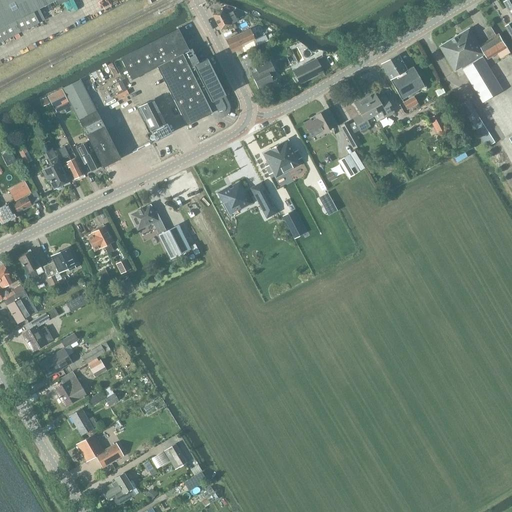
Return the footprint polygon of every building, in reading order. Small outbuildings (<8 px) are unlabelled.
[(0,0),(0,42),(44,20),(38,9),(54,0),(55,0),(58,5),(68,0),(0,0)] [(212,15),(220,31),(238,22),(233,12),(226,15),(223,10),(212,15)] [(226,41),(231,53),(242,48),(244,52),(268,41),(261,25),(226,41)] [(490,40),(480,46),(470,29),(440,47),(455,72),(462,68),(483,103),(503,91),(483,56),(486,55),(489,59),(498,54),(508,48),(499,34),(497,36),(491,26),(484,31),(490,40)] [(120,58),(121,59),(124,65),(131,80),(157,67),(186,126),(216,111),(217,111),(217,112),(218,112),(219,113),(220,113),(221,113),(222,113),(223,113),(224,112),(225,111),(225,110),(226,109),(226,108),(226,107),(226,106),(221,97),(225,96),(207,59),(199,63),(192,49),(188,50),(178,30),(120,58)] [(511,53),(508,48),(498,54),(501,59),(511,53)] [(382,66),(401,100),(424,87),(413,67),(407,71),(399,56),(382,66)] [(254,67),(256,72),(254,79),(259,89),(274,82),(271,76),(274,69),(269,60),(254,67)] [(309,66),(300,70),(298,76),(301,81),(313,75),(314,77),(323,73),(317,60),(308,64),(309,66)] [(80,80),(63,88),(102,168),(119,159),(80,80)] [(47,96),(54,110),(69,103),(62,89),(47,96)] [(109,119),(128,110),(119,89),(103,96),(107,106),(103,107),(109,119)] [(392,113),(394,112),(385,96),(378,100),(373,92),(363,98),(373,116),(377,122),(387,116),(389,117),(392,115),(392,113)] [(418,104),(414,96),(402,103),(407,110),(418,104)] [(373,116),(363,98),(353,103),(360,116),(353,119),(355,122),(359,130),(361,132),(364,133),(367,131),(368,127),(369,126),(366,120),(373,116)] [(139,107),(155,141),(171,133),(154,99),(139,107)] [(461,105),(488,148),(496,143),(469,100),(461,105)] [(304,124),(311,138),(324,131),(324,132),(333,127),(324,112),(315,117),(315,118),(304,124)] [(430,119),(437,134),(448,128),(440,114),(430,119)] [(346,136),(353,132),(349,125),(347,122),(340,126),(346,136)] [(354,133),(359,130),(355,122),(349,125),(353,132),(354,133)] [(346,136),(353,149),(360,145),(354,133),(353,132),(346,136)] [(45,151),(53,167),(43,172),(48,181),(49,180),(54,189),(56,189),(56,190),(58,190),(62,189),(62,187),(61,186),(69,182),(47,137),(43,142),(46,148),(46,151),(45,151)] [(133,158),(140,151),(136,148),(140,144),(133,137),(122,148),(133,158)] [(279,144),(275,146),(288,171),(300,165),(298,160),(301,158),(297,151),(294,153),(288,141),(287,140),(286,140),(280,144),(279,144)] [(76,147),(85,165),(87,164),(90,171),(94,169),(95,171),(99,169),(98,167),(100,166),(87,141),(76,147)] [(491,149),(495,156),(503,151),(499,144),(491,149)] [(67,174),(70,172),(73,180),(83,175),(74,158),(71,160),(64,146),(58,149),(62,157),(61,158),(60,161),(67,174)] [(288,171),(275,146),(270,149),(263,153),(262,153),(263,154),(269,165),(265,167),(269,175),(273,173),(275,178),(288,171)] [(17,162),(11,151),(2,156),(7,167),(17,162)] [(339,161),(349,179),(360,172),(350,155),(339,161)] [(253,178),(247,162),(241,165),(247,181),(253,178)] [(241,185),(247,182),(239,164),(233,167),(241,185)] [(8,190),(15,202),(30,194),(24,182),(8,190)] [(238,205),(240,209),(251,203),(245,192),(244,193),(239,183),(232,186),(233,188),(230,190),(229,188),(218,193),(223,203),(227,201),(231,209),(238,205)] [(330,191),(346,223),(365,214),(358,199),(348,204),(340,186),(330,191)] [(35,192),(12,204),(17,214),(35,204),(34,203),(40,199),(35,192)] [(262,211),(268,208),(272,215),(277,213),(267,193),(256,199),(262,211)] [(327,193),(319,198),(324,208),(333,204),(327,193)] [(0,207),(0,220),(2,224),(9,220),(11,221),(14,219),(14,217),(15,217),(8,203),(0,207)] [(130,215),(137,230),(152,223),(170,260),(190,250),(178,225),(165,232),(156,211),(154,212),(150,205),(130,215)] [(300,226),(292,212),(283,217),(291,231),(300,226)] [(91,244),(95,242),(99,249),(103,247),(107,254),(114,251),(110,244),(113,242),(105,226),(104,227),(104,225),(99,228),(100,229),(96,231),(96,229),(91,232),(92,233),(91,233),(92,235),(87,237),(91,244)] [(53,262),(48,265),(54,275),(76,265),(68,248),(51,257),(53,262)] [(21,257),(18,258),(30,282),(38,277),(37,275),(44,272),(37,259),(35,260),(31,252),(25,255),(24,253),(20,255),(21,257)] [(115,264),(120,274),(131,269),(125,259),(115,264)] [(0,283),(1,283),(4,288),(13,283),(3,265),(0,266),(0,283)] [(43,267),(56,293),(61,290),(55,278),(54,275),(48,265),(43,267)] [(3,301),(17,324),(31,316),(36,312),(27,295),(23,289),(3,301)] [(89,303),(84,294),(66,305),(71,313),(89,303)] [(27,324),(30,329),(22,334),(33,353),(48,344),(47,344),(53,340),(46,327),(39,331),(36,326),(42,322),(43,324),(50,320),(46,313),(27,324)] [(74,334),(61,341),(65,348),(69,345),(78,340),(74,334)] [(96,358),(97,358),(111,350),(106,342),(82,357),(86,364),(87,363),(96,358)] [(69,345),(65,348),(63,349),(67,356),(74,353),(69,345)] [(67,356),(63,349),(38,363),(47,378),(71,363),(67,356)] [(97,358),(96,358),(87,363),(94,374),(105,368),(100,361),(99,362),(97,358)] [(63,384),(54,390),(64,407),(86,395),(72,372),(59,379),(63,384)] [(105,399),(109,406),(119,400),(111,387),(101,392),(105,399)] [(101,392),(88,400),(92,406),(105,399),(101,392)] [(151,400),(140,405),(143,413),(154,408),(151,400)] [(69,416),(81,436),(97,426),(92,417),(88,420),(81,409),(69,416)] [(86,462),(95,456),(102,468),(123,456),(116,444),(104,451),(94,434),(76,445),(86,462)] [(163,451),(175,470),(187,463),(175,444),(163,451)] [(67,472),(71,479),(86,469),(81,462),(67,472)] [(194,473),(201,470),(199,464),(191,467),(194,473)] [(123,493),(132,488),(123,473),(113,479),(115,482),(104,489),(105,490),(103,492),(108,500),(114,496),(115,498),(114,501),(116,504),(118,505),(127,500),(123,493)] [(193,479),(196,484),(198,486),(206,481),(201,474),(193,479)] [(191,495),(199,511),(220,501),(213,485),(191,495)]
